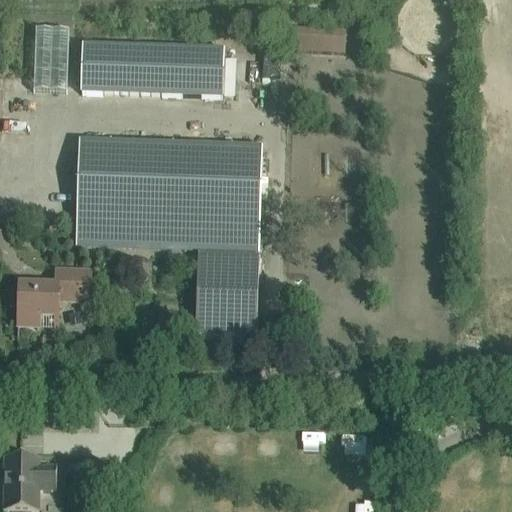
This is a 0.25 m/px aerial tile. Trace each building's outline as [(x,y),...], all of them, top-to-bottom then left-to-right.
[(68,35),(35,34),(34,95),(66,96),(68,35)] [(226,56),(84,50),(82,99),(224,104),(226,56)] [(263,154),(100,145),(80,145),(77,250),(97,250),(259,258),(263,154)] [(260,259),(199,258),(196,339),(257,341),(260,259)] [(92,274),(76,274),(56,273),(56,288),(19,287),(18,331),(57,332),(58,307),(91,308),(92,274)] [(40,461),(5,461),(3,511),(39,511),(39,494),(57,495),(57,471),(39,471),(40,461)]
